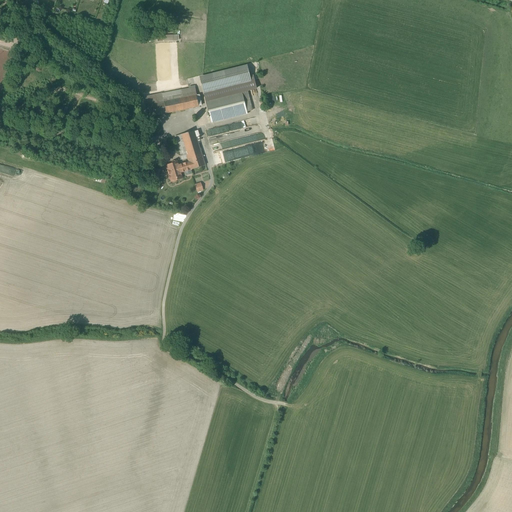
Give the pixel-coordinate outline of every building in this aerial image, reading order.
[(248,69),(201,81),(204,94),(205,94),(212,92),(252,82),(248,69)] [(188,88),(162,94),(163,101),(166,113),(199,107),(195,87),(188,88)] [(206,100),(212,123),(247,114),(242,91),(213,98),(206,100)] [(163,101),(147,104),(150,116),(166,113),(163,101)] [(194,131),(175,136),(181,157),(186,155),(188,162),(191,170),(205,165),(194,131)] [(177,161),(172,162),(172,164),(166,165),(167,167),(167,168),(166,168),(167,169),(167,170),(169,175),(168,176),(169,179),(170,179),(171,182),(182,178),(180,173),(191,170),(188,162),(178,165),(177,161)] [(200,183),(194,185),(196,193),(203,191),(200,183)]
